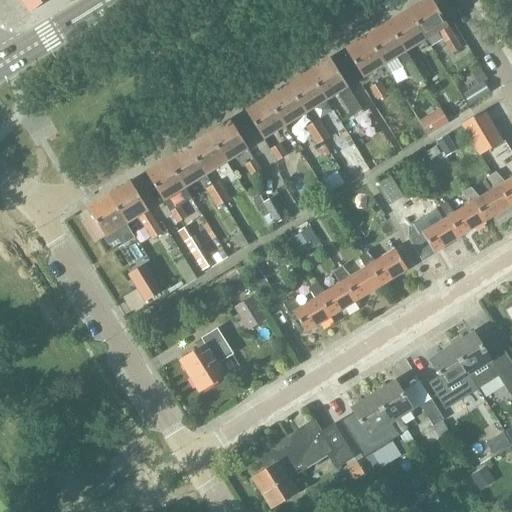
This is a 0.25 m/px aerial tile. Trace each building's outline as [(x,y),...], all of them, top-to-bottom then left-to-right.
[(19,0),(29,12),(45,0),(19,0)] [(452,36),(446,26),(430,0),(427,0),(408,11),(425,39),(437,32),(443,41),(451,55),(460,50),(452,36)] [(405,51),(425,39),(408,11),(388,24),(394,35),(404,52),(405,51)] [(411,62),(405,51),(404,52),(394,35),(388,24),(366,36),(373,47),(383,64),(395,57),(402,67),(405,65),(411,75),(423,68),(417,58),(411,62)] [(362,77),(383,64),(373,47),(366,36),(345,49),(362,77)] [(354,99),(347,87),(331,60),(309,73),(326,100),(337,94),(350,117),(361,111),(354,99)] [(423,68),(411,75),(416,84),(428,77),(423,68)] [(305,113),(326,100),(309,73),(288,85),(305,113)] [(377,100),(386,95),(378,82),(369,88),(377,100)] [(483,82),(463,95),(468,105),(489,92),(483,82)] [(284,126),(305,113),(288,85),(267,98),(284,126)] [(262,139),(284,126),(267,98),(245,111),(262,139)] [(353,120),(364,136),(378,127),(368,110),(353,120)] [(483,112),(461,126),(480,157),(502,143),(483,112)] [(312,137),(323,129),(317,120),(306,127),(312,137)] [(208,134),(225,162),(246,149),(229,121),(208,134)] [(323,129),(312,137),(317,145),(329,138),(323,129)] [(204,175),(225,162),(208,134),(187,147),(204,175)] [(278,144),(270,149),(277,161),(286,156),(278,144)] [(183,188),(184,187),(204,175),(187,147),(166,160),(183,188)] [(252,177),(261,171),(253,159),(244,165),(252,177)] [(166,160),(145,173),(162,201),(162,200),(169,211),(176,223),(186,217),(179,206),(191,199),(184,187),(183,188),(166,160)] [(291,193),(300,188),(291,172),(282,177),(291,193)] [(497,187),(508,206),(511,203),(511,178),(506,182),(496,172),(488,177),(495,189),(497,187)] [(374,185),(386,206),(403,196),(389,175),(374,185)] [(211,198),(223,191),(217,182),(205,189),(211,198)] [(130,183),(108,196),(125,223),(138,216),(144,227),(151,238),(160,233),(153,221),(154,221),(147,210),(130,183)] [(483,222),(508,206),(497,187),(495,189),(480,198),(470,188),(462,193),(469,204),(472,203),(483,222)] [(217,207),(228,200),(223,191),(211,198),(217,207)] [(268,227),(278,221),(286,216),(274,195),(262,202),(258,194),(251,198),(268,227)] [(103,236),(125,223),(108,196),(87,209),(103,236)] [(472,203),(469,204),(455,213),(446,202),(437,208),(444,220),(446,218),(458,237),(483,222),(472,203)] [(446,218),(444,220),(429,229),(421,218),(412,224),(412,223),(407,227),(407,238),(422,262),(442,250),(441,248),(458,237),(446,218)] [(185,226),(177,231),(201,270),(212,263),(194,235),(191,237),(185,226)] [(369,266),(381,285),(407,269),(395,250),(376,262),(367,252),(358,257),(365,268),(369,266)] [(144,302),(147,301),(162,291),(145,263),(127,274),(144,302)] [(355,301),(381,285),(369,266),(365,268),(350,277),(342,267),(333,272),(340,284),(344,281),(355,301)] [(270,288),(266,283),(259,271),(248,277),(259,295),(270,288)] [(330,316),(355,301),(344,281),(340,284),(326,292),(317,282),(308,288),(315,299),(319,296),(330,316)] [(305,331),(330,316),(319,296),(315,299),(301,308),(292,298),(283,304),(291,314),(294,313),(305,331)] [(235,307),(249,330),(266,319),(252,297),(235,307)] [(225,374),(217,362),(231,353),(216,330),(202,338),(205,344),(179,361),(198,391),(225,374)] [(511,394),(511,367),(497,343),(484,351),(479,343),(472,332),(450,345),(457,356),(476,387),(476,388),(497,375),(510,396),(511,394)] [(476,387),(457,356),(450,345),(429,359),(447,388),(458,381),(466,393),(476,387)] [(372,394),(397,435),(406,430),(398,417),(412,409),(394,380),(372,394)] [(314,389),(306,393),(317,414),(325,409),(314,389)] [(398,437),(397,435),(372,394),(350,407),(352,411),(339,419),(363,458),(398,437)] [(439,437),(448,431),(428,398),(419,404),(439,437)] [(269,467),(253,478),(271,508),(297,492),(289,478),(326,456),(334,469),(353,457),(332,424),(326,429),(320,420),(297,434),(295,431),(260,453),(269,467)] [(346,468),(354,482),(364,476),(355,461),(346,468)]
